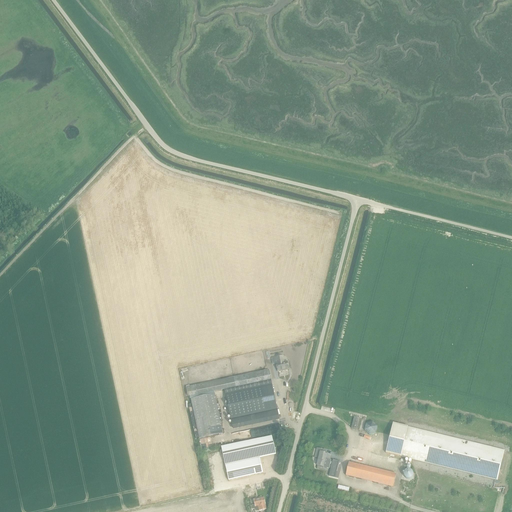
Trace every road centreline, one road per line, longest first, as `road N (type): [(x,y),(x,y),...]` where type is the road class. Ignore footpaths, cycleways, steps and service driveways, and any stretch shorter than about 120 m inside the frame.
road 1 (unclassified): [(356,199),(162,147),(52,0)]
road 2 (unclassified): [(280,511),(356,199)]
road 3 (unclassified): [(511,237),(356,199)]
